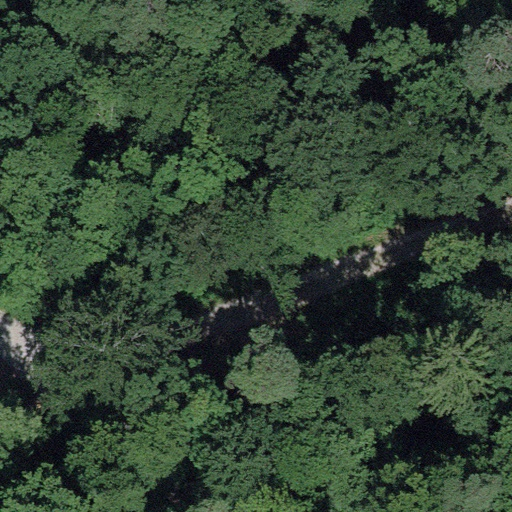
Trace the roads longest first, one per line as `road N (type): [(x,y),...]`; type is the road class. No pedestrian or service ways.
road 1 (track): [(0,320),(64,366),(249,315),(511,211)]
road 2 (track): [(64,366),(190,511)]
